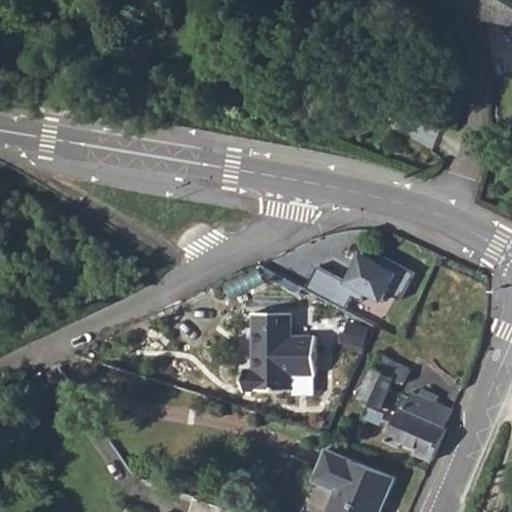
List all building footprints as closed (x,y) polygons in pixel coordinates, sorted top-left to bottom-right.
[(476,0),(475,28),(506,36),(511,20),(480,0),(476,0)] [(415,276),(384,259),(380,265),(362,255),(347,282),(320,267),(309,289),(348,310),(354,300),(362,305),(368,293),(384,301),(388,294),(401,301),(415,276)] [(244,390),(292,391),(292,375),(317,375),(317,338),(292,337),(292,313),(253,313),(254,370),(244,370),(244,390)] [(358,342),(370,348),(379,328),(366,321),(358,342)] [(361,399),(383,408),(396,380),(407,385),(414,371),(381,356),(361,399)] [(386,440),(435,461),(450,429),(447,428),(455,410),(413,392),(411,398),(405,395),(386,440)] [(366,421),(381,429),(386,414),(371,407),(366,421)] [(326,511),(384,511),(397,482),(331,452),(316,485),(336,492),(326,511)] [(236,511),(196,498),(190,511),(236,511)]
